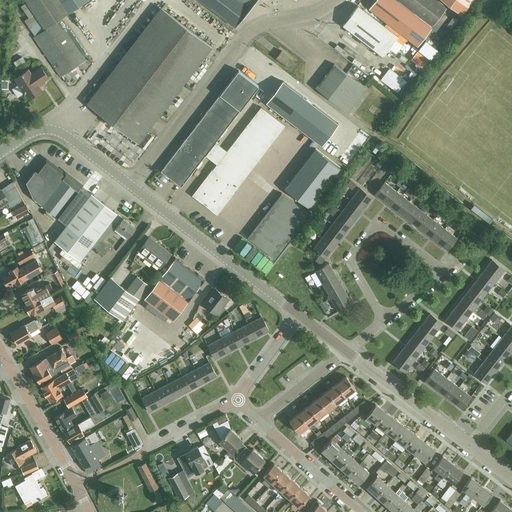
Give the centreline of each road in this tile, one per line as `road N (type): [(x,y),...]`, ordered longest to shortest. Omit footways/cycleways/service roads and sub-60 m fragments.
road 1 (unclassified): [(131,186),(249,33),(335,0)]
road 2 (tertiary): [(297,314),(131,186)]
road 3 (residential): [(443,272),(388,228),(370,230),(350,260),(383,320)]
road 4 (residential): [(88,511),(0,351)]
road 5 (tertiary): [(469,445),(345,350)]
road 6 (residential): [(359,511),(259,420)]
